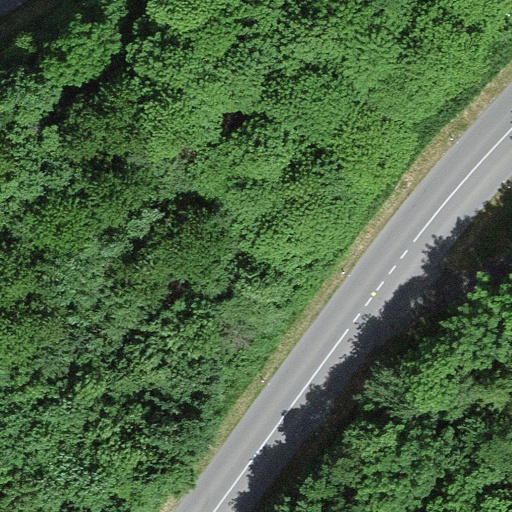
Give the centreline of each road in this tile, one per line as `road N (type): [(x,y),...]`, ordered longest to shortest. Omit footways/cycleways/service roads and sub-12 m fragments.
road 1 (tertiary): [(213,511),(363,308),(511,128)]
road 2 (track): [(363,308),(511,260)]
